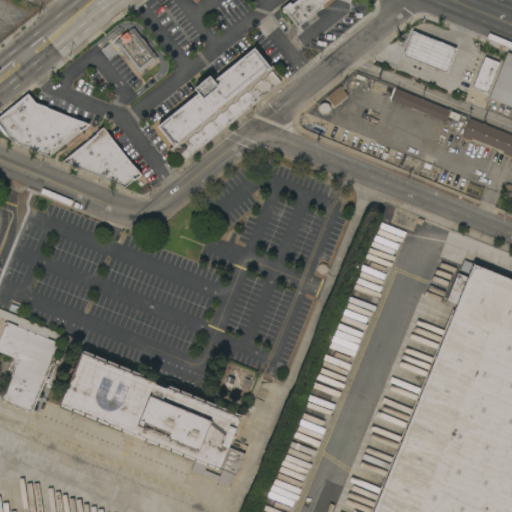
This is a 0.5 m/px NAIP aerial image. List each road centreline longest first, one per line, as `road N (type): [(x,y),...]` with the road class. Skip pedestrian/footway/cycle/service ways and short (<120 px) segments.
road 1 (residential): [(416,0),(144,213)]
road 2 (residential): [(256,130),(511,233)]
road 3 (residential): [(0,162),(144,213)]
